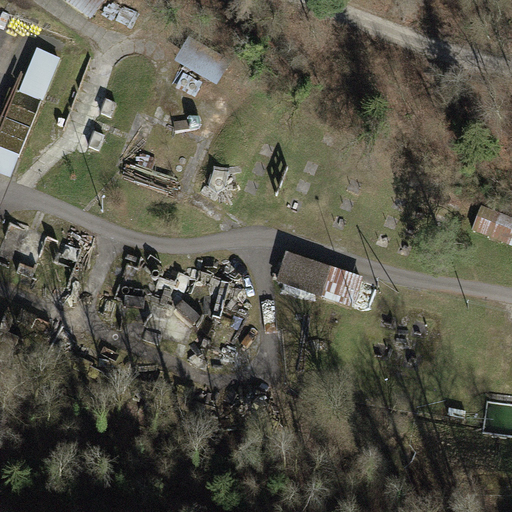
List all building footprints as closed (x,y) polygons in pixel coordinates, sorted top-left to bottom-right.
[(61,0),(90,21),(105,0),(61,0)] [(45,103),(60,61),(36,52),(21,93),(10,89),(0,115),(0,150),(16,156),(20,158),(41,102),(45,103)] [(0,150),(0,175),(13,181),(22,159),(20,158),(16,156),(0,150)] [(511,219),(481,207),(472,229),(511,245),(511,219)] [(45,238),(7,223),(0,240),(0,273),(27,284),(45,238)] [(91,255),(45,238),(27,284),(25,289),(69,305),(91,255)] [(135,251),(123,264),(117,276),(189,299),(199,265),(181,260),(176,272),(163,270),(154,258),(135,251)] [(281,251),(271,280),(350,307),(360,278),(281,251)] [(239,270),(211,263),(197,315),(236,327),(249,282),(237,278),(239,270)] [(177,298),(116,286),(107,329),(191,346),(197,315),(177,298)] [(15,315),(1,310),(0,313),(0,347),(94,381),(103,354),(56,338),(55,333),(30,324),(34,313),(18,307),(15,315)] [(191,346),(192,363),(236,364),(252,332),(236,327),(197,315),(191,346)] [(166,374),(112,359),(104,388),(158,402),(166,374)]
